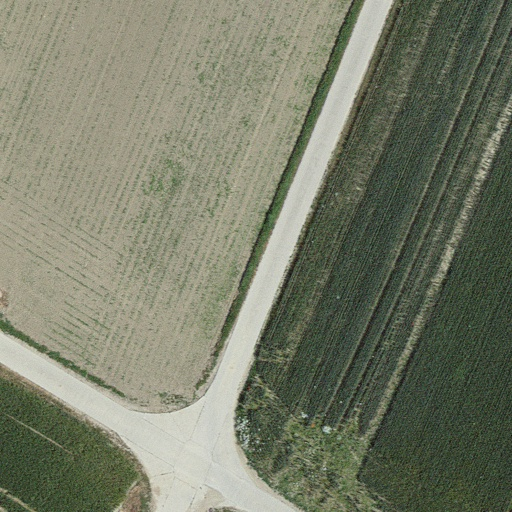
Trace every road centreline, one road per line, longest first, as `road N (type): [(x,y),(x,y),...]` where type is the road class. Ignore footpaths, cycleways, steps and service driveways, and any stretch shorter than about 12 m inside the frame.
road 1 (track): [(378,0),(175,511)]
road 2 (track): [(280,511),(0,344)]
